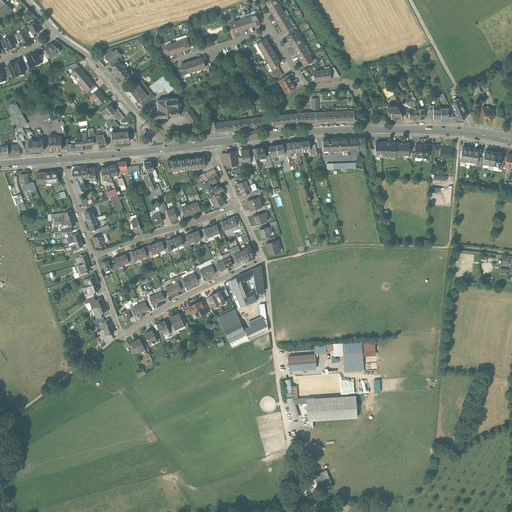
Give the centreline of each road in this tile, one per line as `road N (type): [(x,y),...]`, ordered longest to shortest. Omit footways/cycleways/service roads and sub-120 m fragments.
road 1 (residential): [(262,260),(122,336),(92,255)]
road 2 (secondary): [(376,130),(211,143)]
road 3 (residential): [(162,148),(96,62),(54,31)]
road 4 (residential): [(270,29),(302,81),(348,85),(376,130)]
road 5 (residential): [(92,255),(237,204)]
road 6 (track): [(410,0),(463,100),(468,132)]
road 7 (secondary): [(511,140),(376,130)]
